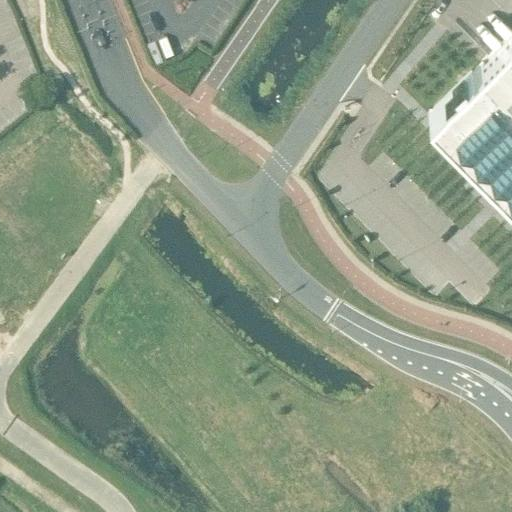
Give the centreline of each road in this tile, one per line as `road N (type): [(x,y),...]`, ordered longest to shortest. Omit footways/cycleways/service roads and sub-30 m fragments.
road 1 (unclassified): [(511,402),(331,311),(238,224)]
road 2 (unclassified): [(388,0),(238,224)]
